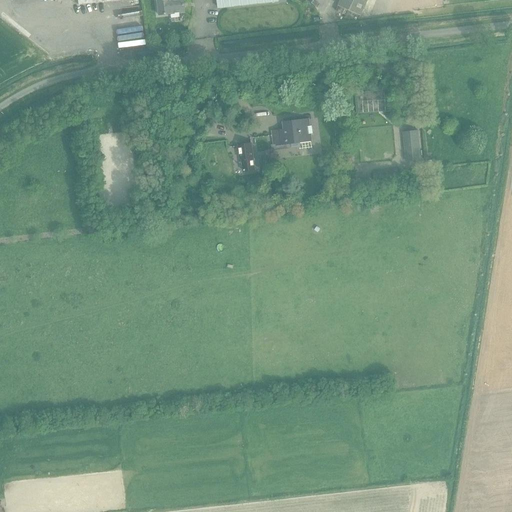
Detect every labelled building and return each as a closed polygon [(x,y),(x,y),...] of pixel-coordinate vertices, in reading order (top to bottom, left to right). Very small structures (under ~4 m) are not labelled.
[(169,13),(183,12),(181,0),(156,0),(158,15),(169,14),(169,13)] [(217,0),(218,8),(278,1),(277,0),(217,0)] [(368,0),(340,0),(335,12),(342,15),(344,11),(360,18),(368,0)] [(401,117),(394,117),(395,141),(402,141),(401,117)] [(283,123),(284,129),(272,131),(274,145),(289,143),(290,148),(300,147),(299,142),(311,141),(310,134),(312,134),(311,126),(309,126),(308,119),(283,123)] [(402,132),(405,160),(421,159),(418,131),(402,132)] [(254,170),(253,156),(241,158),(243,171),(254,170)] [(373,171),(374,185),(399,183),(398,169),(373,171)] [(345,181),(346,193),(359,192),(358,179),(345,181)]
